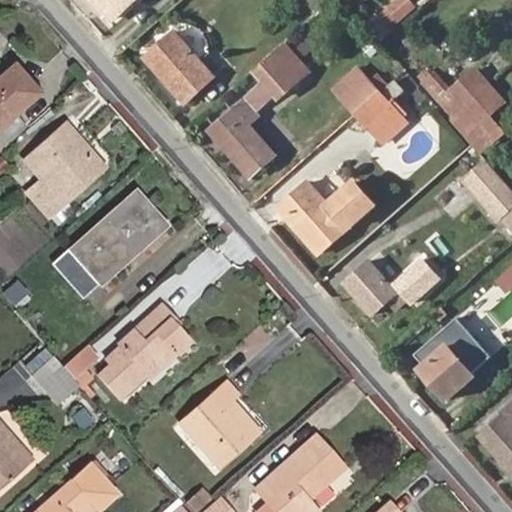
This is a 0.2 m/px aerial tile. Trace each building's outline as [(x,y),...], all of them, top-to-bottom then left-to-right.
[(96,0),(114,19),(135,0),(96,0)] [(303,0),(319,17),(339,0),(303,0)] [(399,0),(380,16),(392,29),(417,8),(408,0),(399,0)] [(185,102),(215,77),(176,32),(154,51),(161,60),(154,65),(185,102)] [(282,100),(312,75),(287,44),(256,71),(266,82),(277,94),(282,100)] [(154,51),(146,57),(154,65),(161,60),(154,51)] [(26,134),(18,124),(36,108),(31,102),(39,96),(12,66),(0,76),(0,133),(3,137),(0,140),(0,157),(1,157),(26,134)] [(436,73),(424,83),(455,117),(491,85),(478,70),(452,90),(436,73)] [(355,73),(336,89),(357,112),(381,92),(366,74),(360,79),(355,73)] [(257,110),(277,94),(266,82),(247,99),(257,110)] [(478,124),(490,114),(505,101),(491,85),(455,117),(451,121),(472,145),(479,153),(493,141),(478,124)] [(357,112),(383,141),(407,121),(381,92),(357,112)] [(251,176),(276,153),(250,123),(261,114),(257,110),(247,99),(215,126),(224,137),(220,141),(251,176)] [(493,141),(504,131),(490,114),(478,124),(493,141)] [(28,193),(47,215),(102,167),(66,125),(25,160),(42,181),(28,193)] [(215,126),(211,130),(220,141),(224,137),(215,126)] [(0,175),(10,167),(1,157),(0,157),(0,175)] [(318,253),(348,227),(310,183),(288,202),(295,211),(288,218),(318,253)] [(55,262),(83,293),(157,231),(141,213),(150,206),(136,192),(55,262)] [(288,202),(280,209),(288,218),(295,211),(288,202)] [(157,231),(165,224),(150,206),(141,213),(157,231)] [(511,226),(511,208),(503,217),(511,226)] [(400,277),(416,296),(442,274),(426,255),(400,277)] [(396,309),(405,300),(371,262),(346,284),(373,314),(388,300),(396,309)] [(98,373),(120,398),(188,341),(160,307),(117,342),(120,346),(105,357),(110,364),(98,373)] [(420,368),(447,400),(476,375),(448,343),(445,346),(437,336),(416,355),(424,365),(420,368)] [(61,366),(73,379),(98,358),(85,345),(61,366)] [(58,400),(74,385),(51,358),(33,374),(58,400)] [(218,466),(251,438),(222,405),(229,399),(235,394),(226,383),(180,424),(218,466)] [(251,438),(258,432),(229,399),(222,405),(251,438)] [(511,422),(506,414),(481,435),(511,471),(511,422)] [(30,459),(36,455),(5,420),(0,424),(30,459)] [(0,423),(0,485),(30,459),(0,424),(0,423)] [(316,511),(306,499),(342,467),(315,437),(256,490),(266,501),(275,511),(316,511)] [(75,511),(87,501),(94,509),(113,492),(89,465),(35,511),(75,511)] [(184,504),(190,511),(199,511),(214,500),(202,487),(184,504)] [(232,511),(221,498),(205,511),(232,511)] [(90,511),(94,509),(87,501),(75,511),(90,511)] [(275,511),(266,501),(254,511),(275,511)] [(396,511),(389,503),(378,511),(396,511)]
